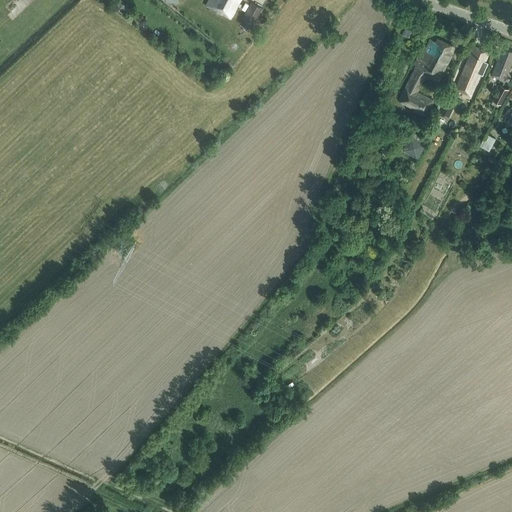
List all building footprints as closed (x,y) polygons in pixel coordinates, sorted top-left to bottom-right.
[(208,0),(206,4),(230,17),(239,0),(208,0)] [(119,1),(114,7),(121,13),(126,6),(119,1)] [(251,1),(240,23),(251,28),(262,7),(251,1)] [(398,31),(403,33),(407,24),(402,22),(398,31)] [(412,27),(407,24),(403,33),(408,36),(412,27)] [(437,81),(455,45),(437,36),(435,41),(430,38),(419,59),(417,58),(414,64),(415,65),(398,100),(414,108),(413,110),(425,116),(434,99),(415,90),(418,82),(420,83),(424,75),(437,81)] [(470,95),(480,72),(479,71),(488,51),(475,45),(455,88),(470,95)] [(511,49),(501,45),(497,54),(499,54),(491,74),(505,79),(511,60),(511,59),(511,49)] [(501,104),(509,89),(500,84),(492,99),(501,104)] [(448,119),(455,104),(445,99),(437,114),(448,119)] [(433,136),(439,126),(433,123),(428,134),(433,136)] [(479,145),(489,150),(496,137),(486,132),(479,145)] [(411,135),(402,150),(417,159),(426,144),(411,135)] [(431,202),(441,206),(444,198),(434,195),(431,202)]
